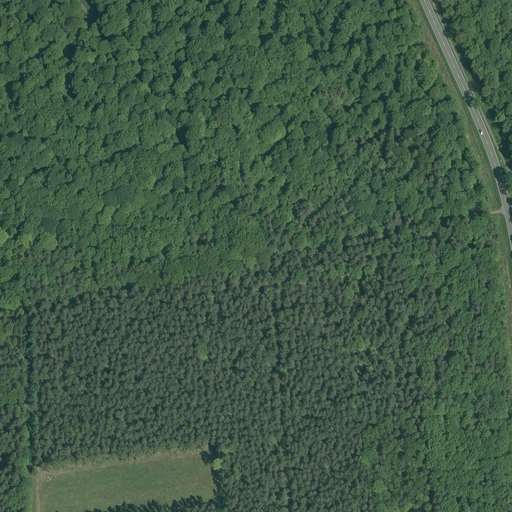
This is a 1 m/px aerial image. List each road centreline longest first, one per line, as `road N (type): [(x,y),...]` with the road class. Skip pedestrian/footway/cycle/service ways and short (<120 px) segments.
road 1 (track): [(0,312),(507,210)]
road 2 (track): [(259,259),(80,0)]
road 3 (primary): [(511,233),(486,141),(422,0)]
